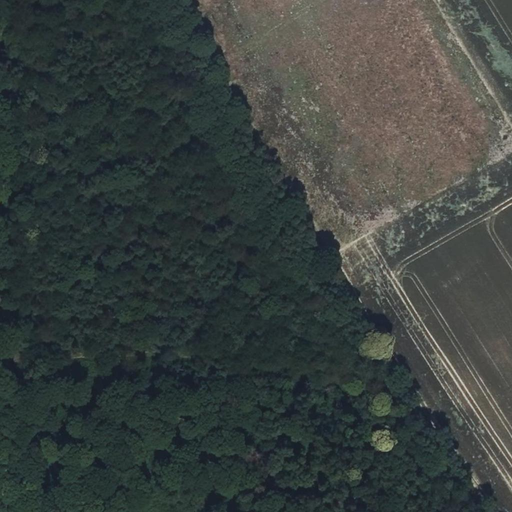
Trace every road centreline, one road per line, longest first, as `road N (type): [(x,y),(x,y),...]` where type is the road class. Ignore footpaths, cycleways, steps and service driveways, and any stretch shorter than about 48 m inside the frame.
road 1 (track): [(7,0),(5,353),(345,347)]
road 2 (track): [(468,511),(356,371),(323,300),(264,261),(212,177),(150,0)]
road 3 (track): [(0,353),(6,511)]
